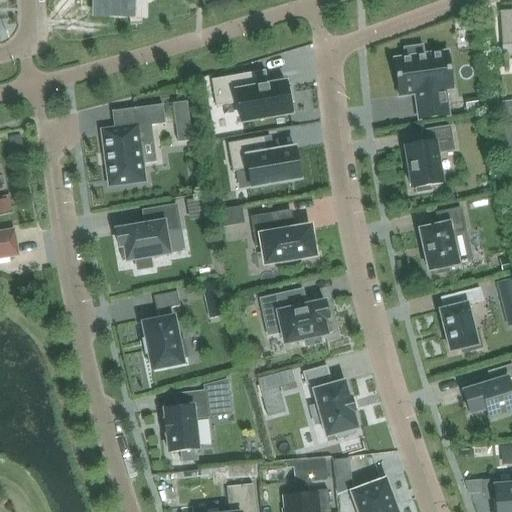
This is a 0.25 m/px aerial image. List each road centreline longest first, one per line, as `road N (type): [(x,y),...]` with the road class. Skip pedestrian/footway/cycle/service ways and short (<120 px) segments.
road 1 (residential): [(428,511),(357,282),(323,53),(472,0)]
road 2 (residential): [(74,128),(47,141),(57,220),(87,370),(129,511)]
